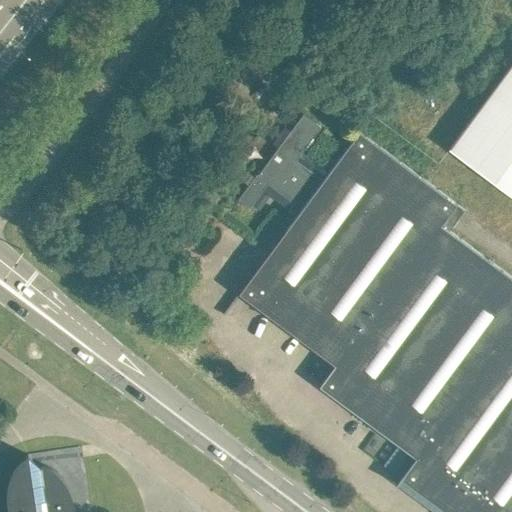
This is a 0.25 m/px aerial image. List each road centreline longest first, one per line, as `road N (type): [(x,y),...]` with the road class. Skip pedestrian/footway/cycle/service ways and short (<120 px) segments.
road 1 (primary): [(254,472),(0,265)]
road 2 (primary): [(0,296),(156,413),(254,472)]
road 3 (unclassified): [(222,511),(40,383)]
